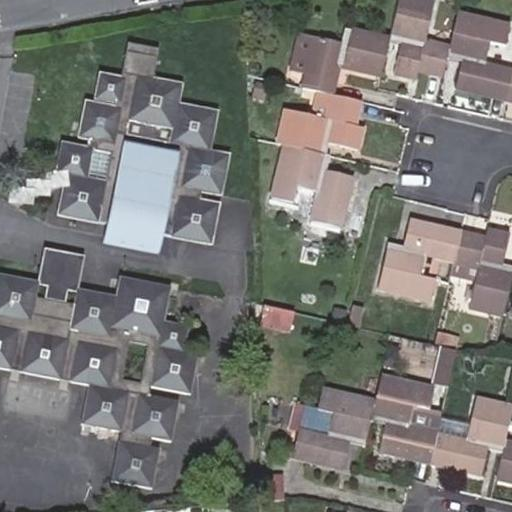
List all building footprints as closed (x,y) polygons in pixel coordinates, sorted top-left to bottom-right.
[(424,42),(434,3),(422,0),(399,0),(391,37),(401,39),(399,46),(392,75),(416,81),(417,75),(441,81),(446,60),(448,53),(449,48),(424,42)] [(511,72),(483,65),(489,45),(504,49),(509,27),(457,14),(449,48),(448,53),(462,57),(461,63),(454,89),(506,101),(511,74),(511,72)] [(347,45),(351,31),(343,30),(340,44),(347,45)] [(389,43),(390,40),(351,31),(347,45),(340,44),(299,35),(290,72),(305,76),(302,90),(319,94),(331,96),(337,71),(380,80),(389,43)] [(399,46),(401,39),(391,37),(390,40),(389,43),(399,46)] [(221,198),(230,155),(211,151),(218,112),(180,104),(183,84),(153,79),(158,50),(127,45),(121,78),(99,74),(94,99),(116,104),(115,107),(84,101),(77,139),(88,141),(87,147),(61,142),(55,173),(65,175),(62,190),(56,217),(106,227),(103,244),(158,255),(162,237),(212,247),(220,204),(200,200),(201,194),(221,198)] [(461,63),(462,57),(448,53),(446,60),(461,63)] [(356,152),(362,130),(353,128),(350,127),(353,112),(357,113),(359,103),(331,96),(319,94),(313,118),(284,111),(276,145),(283,147),(323,156),(325,156),(327,145),(356,152)] [(326,172),(320,170),(323,156),(283,147),(271,200),(292,205),(296,188),(315,193),(308,222),(339,229),(352,178),(326,172)] [(326,172),(330,158),(325,156),(323,156),(320,170),(326,172)] [(62,190),(65,175),(55,173),(42,175),(42,181),(26,181),(25,190),(9,188),(8,204),(32,207),(33,198),(50,199),(50,191),(62,190)] [(419,277),(424,255),(440,259),(453,263),(460,234),(445,230),(444,233),(430,230),(431,227),(409,221),(403,246),(388,243),(376,288),(429,302),(434,281),(419,277)] [(502,267),(509,238),(487,232),(485,240),(483,246),(474,243),(475,238),(460,234),(453,263),(477,269),(473,282),(467,309),(501,317),(511,276),(500,274),(502,267)] [(158,320),(168,290),(118,273),(112,292),(81,293),(78,258),(44,246),(33,280),(0,269),(0,405),(64,426),(80,375),(83,420),(170,448),(185,404),(155,394),(186,392),(182,327),(158,320)] [(434,281),(440,259),(424,255),(419,277),(434,281)] [(473,282),(477,269),(453,263),(452,265),(450,276),(473,282)] [(511,272),(511,269),(502,267),(500,274),(511,276),(511,272)] [(290,331),(295,313),(264,306),(260,323),(290,331)] [(356,329),(361,310),(351,308),(347,327),(356,329)] [(432,383),(447,387),(456,352),(441,348),(432,383)] [(430,464),(437,433),(409,425),(413,408),(428,411),(433,390),(380,377),(374,402),(371,416),(386,420),(384,426),(378,452),(430,464)] [(350,444),(351,438),(364,442),(369,422),(371,416),(374,402),(322,390),(316,411),(303,408),(298,432),(291,458),(343,471),(350,444)] [(488,450),(489,444),(504,448),(504,447),(505,443),(511,411),(511,405),(476,398),(469,425),(465,439),(437,433),(430,464),(481,477),(488,450)] [(298,432),(303,408),(294,406),(288,430),(298,432)] [(384,426),(386,420),(371,416),(369,422),(384,426)] [(465,439),(469,425),(441,419),(437,433),(465,439)] [(363,448),(364,442),(351,438),(350,444),(363,448)] [(114,442),(110,484),(149,487),(153,445),(114,442)] [(511,444),(505,443),(504,447),(504,448),(502,454),(496,480),(511,484),(511,444)] [(502,454),(504,448),(489,444),(488,450),(502,454)]
